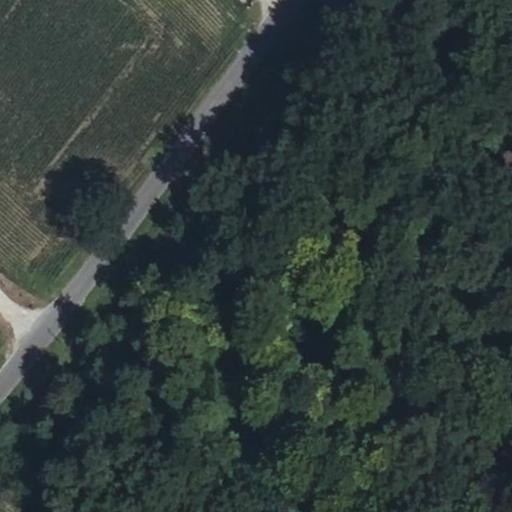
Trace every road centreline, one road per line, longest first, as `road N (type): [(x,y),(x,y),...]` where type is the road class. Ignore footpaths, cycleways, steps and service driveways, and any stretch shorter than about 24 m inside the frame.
road 1 (track): [(48,336),(127,351),(180,293),(380,0)]
road 2 (tertiary): [(305,0),(168,186),(0,391)]
